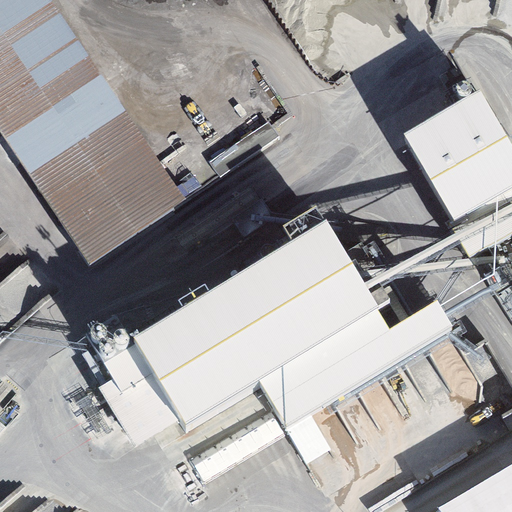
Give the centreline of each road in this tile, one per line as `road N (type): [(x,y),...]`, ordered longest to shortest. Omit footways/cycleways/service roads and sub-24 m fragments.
road 1 (unknown): [(0,475),(131,463),(361,345),(377,319),(377,290),(309,157)]
road 2 (unknown): [(19,380),(309,157)]
road 3 (unknown): [(309,157),(319,128),(315,108),(258,48),(148,48),(106,28),(79,0)]
